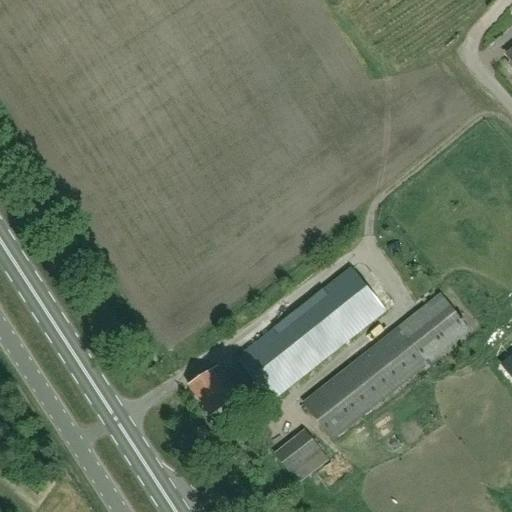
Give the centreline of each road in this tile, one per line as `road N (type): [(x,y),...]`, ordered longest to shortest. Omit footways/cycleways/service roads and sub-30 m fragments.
road 1 (primary): [(173,511),(0,238)]
road 2 (unclassified): [(119,511),(0,317)]
